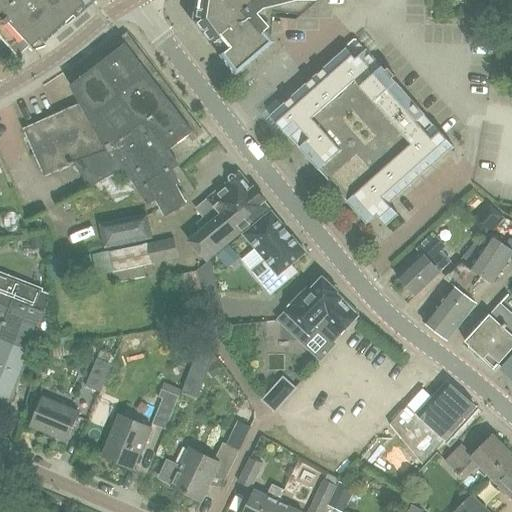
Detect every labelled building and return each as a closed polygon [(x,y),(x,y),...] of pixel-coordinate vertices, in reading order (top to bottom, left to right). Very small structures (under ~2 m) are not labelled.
[(0,0),(0,40),(14,55),(16,58),(27,48),(32,52),(36,48),(43,46),(42,43),(88,0),(0,0)] [(195,0),(194,11),(192,21),(209,42),(210,41),(220,54),(218,55),(232,74),(270,42),(269,41),(270,32),(271,21),(272,18),(295,20),(318,0),(195,0)] [(495,0),(495,7),(509,8),(509,0),(495,0)] [(271,21),(270,32),(280,33),(281,22),(271,21)] [(399,215),(390,205),(454,148),(393,79),(396,77),(389,69),(386,71),(367,50),(366,51),(357,40),(309,82),(305,86),(271,116),(367,225),(378,215),(387,226),(399,215)] [(91,190),(122,167),(150,204),(157,199),(165,216),(187,206),(178,185),(181,183),(174,170),(180,165),(170,151),(193,134),(127,44),(71,85),(82,104),(26,129),(47,174),(75,162),(91,190)] [(204,218),(196,225),(202,231),(189,241),(207,263),(269,210),(263,202),(264,200),(255,189),(252,189),(238,173),(235,176),(232,175),(230,177),(229,181),(196,208),(204,218)] [(488,202),(472,218),(489,235),(505,218),(488,202)] [(253,274),(271,296),(297,274),(291,267),(306,254),(291,236),(287,239),(283,234),(286,231),(272,213),(244,236),(267,263),(253,274)] [(105,249),(154,239),(149,214),(101,224),(105,249)] [(452,262),(443,253),(447,249),(433,234),(417,249),(421,253),(397,277),(416,297),(441,273),(452,262)] [(468,298),(483,277),(493,284),(511,256),(511,242),(508,248),(490,236),(469,267),(463,263),(450,277),(451,285),(423,322),(448,341),(477,304),(468,298)] [(145,266),(179,259),(175,238),(92,255),(97,276),(113,273),(115,284),(147,278),(145,266)] [(238,251),(228,257),(235,268),(245,262),(238,251)] [(196,271),(175,275),(181,300),(196,297),(194,290),(200,290),(196,271)] [(43,292),(44,290),(0,273),(0,403),(11,407),(11,406),(9,405),(52,295),(43,292)] [(278,320),(262,337),(292,366),(322,334),(335,347),(337,345),(335,343),(360,317),(359,316),(360,314),(338,293),(336,290),(338,288),(330,280),(328,283),(325,280),(324,282),(322,280),(312,291),(308,288),(285,311),(286,312),(278,320)] [(511,314),(500,304),(465,343),(484,360),(487,356),(498,366),(511,350),(511,314)] [(127,342),(132,360),(158,352),(153,335),(127,342)] [(99,346),(62,348),(62,360),(99,358),(99,346)] [(86,386),(101,393),(113,365),(98,358),(86,386)] [(511,358),(502,370),(511,378),(511,358)] [(284,377),(263,398),(274,409),(295,388),(284,377)] [(422,466),(445,441),(475,408),(447,383),(433,399),(423,389),(390,426),(422,466)] [(180,396),(163,389),(159,397),(164,399),(153,425),(166,430),(180,396)] [(79,412),(43,397),(31,427),(67,442),(79,412)] [(189,403),(189,419),(202,419),(201,403),(189,403)] [(153,429),(120,416),(103,457),(133,470),(140,453),(142,454),(153,429)] [(227,445),(223,443),(215,460),(191,449),(181,468),(168,462),(160,479),(173,485),(172,488),(202,502),(214,475),(226,480),(252,427),(239,421),(227,445)] [(489,476),(511,453),(493,436),(473,457),(462,446),(447,461),(466,479),(479,466),(489,476)] [(511,453),(489,476),(511,498),(511,457),(511,456),(511,454),(511,453)] [(252,489),(263,465),(250,459),(239,483),(252,489)] [(325,511),(328,506),(329,507),(341,482),(327,474),(325,480),(324,479),(308,511),(325,511)] [(341,482),(329,507),(340,511),(345,511),(356,489),(342,482),(341,482)] [(244,511),(274,511),(280,502),(285,491),(272,485),(267,496),(255,490),(244,511)] [(300,511),(280,502),(274,511),(300,511)]
